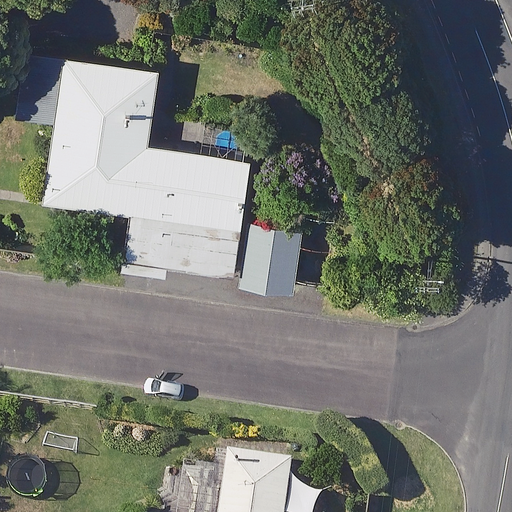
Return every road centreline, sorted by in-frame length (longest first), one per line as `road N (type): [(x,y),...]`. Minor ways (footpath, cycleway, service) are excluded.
road 1 (residential): [(0,318),(511,397)]
road 2 (residential): [(511,142),(466,0)]
